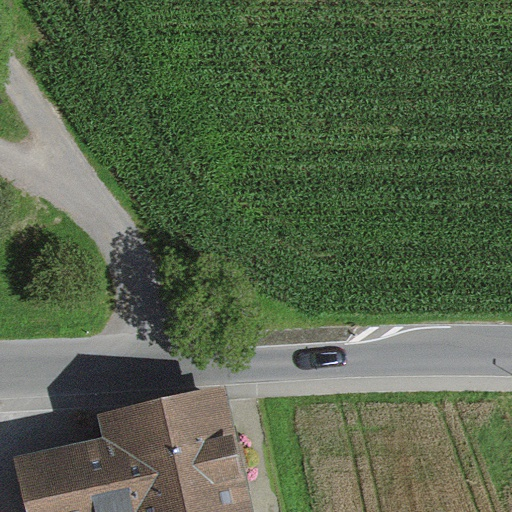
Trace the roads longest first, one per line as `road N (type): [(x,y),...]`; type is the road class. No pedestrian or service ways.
road 1 (unclassified): [(511,361),(406,357),(0,374)]
road 2 (unknown): [(0,49),(134,269),(150,368)]
